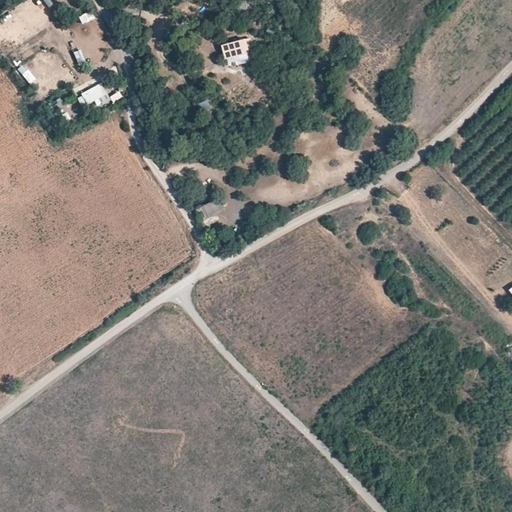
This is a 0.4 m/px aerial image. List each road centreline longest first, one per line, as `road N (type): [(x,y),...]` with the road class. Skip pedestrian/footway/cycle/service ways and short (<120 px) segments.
road 1 (unclassified): [(511,64),(385,184),(174,292)]
road 2 (unclassified): [(385,511),(174,292)]
road 3 (unclassified): [(174,292),(0,416)]
